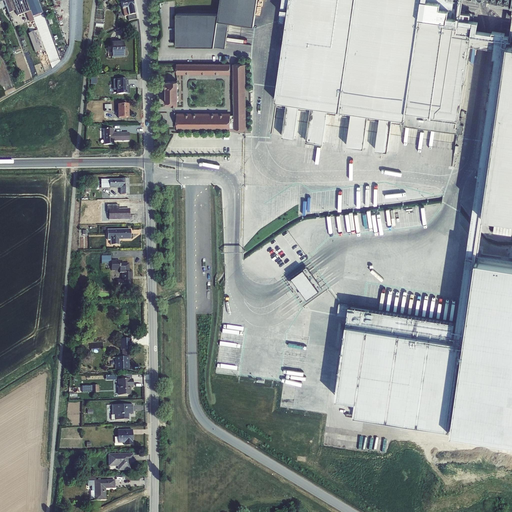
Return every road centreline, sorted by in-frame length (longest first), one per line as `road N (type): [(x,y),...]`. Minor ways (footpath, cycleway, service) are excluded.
road 1 (unclassified): [(149,162),(154,511)]
road 2 (unclassified): [(141,0),(149,162)]
road 3 (residential): [(149,162),(0,163)]
